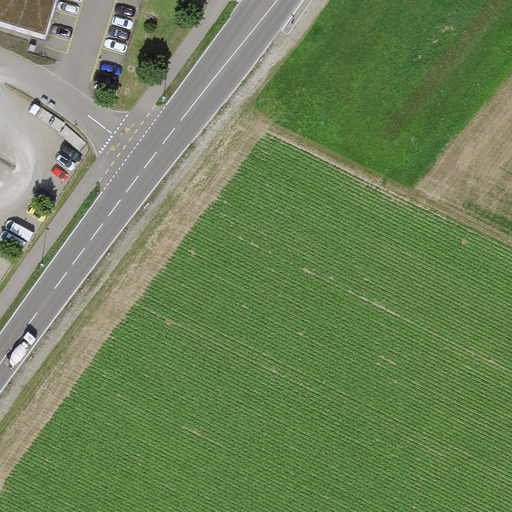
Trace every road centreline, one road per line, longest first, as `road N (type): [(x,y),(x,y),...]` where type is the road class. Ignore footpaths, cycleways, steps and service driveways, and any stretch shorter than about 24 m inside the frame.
road 1 (secondary): [(149,162),(0,366)]
road 2 (secondary): [(275,0),(149,162)]
road 3 (residential): [(0,64),(70,102),(149,162)]
